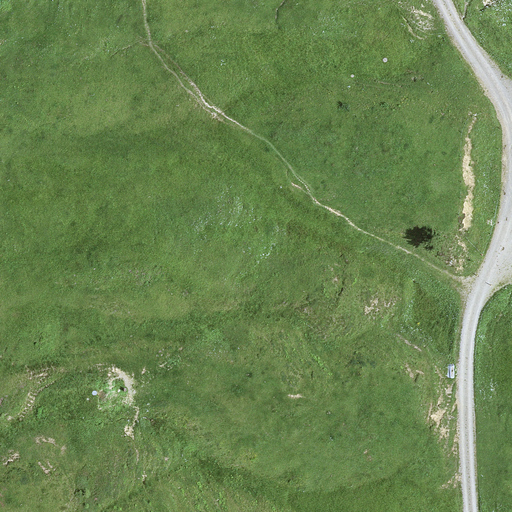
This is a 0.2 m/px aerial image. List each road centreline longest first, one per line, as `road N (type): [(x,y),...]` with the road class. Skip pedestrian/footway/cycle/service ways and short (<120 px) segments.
road 1 (track): [(511,228),(473,300),(464,347),(468,511)]
road 2 (track): [(511,135),(509,111),(443,0)]
